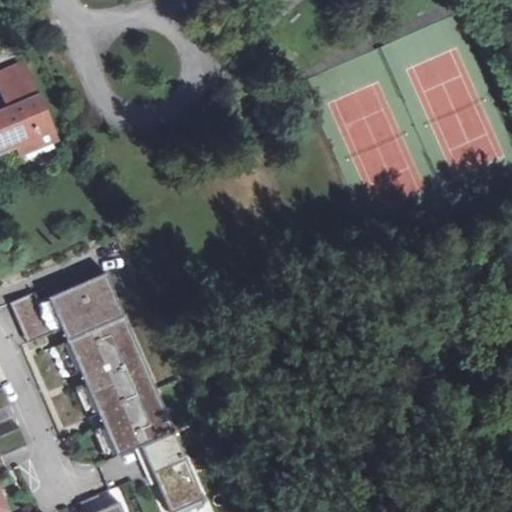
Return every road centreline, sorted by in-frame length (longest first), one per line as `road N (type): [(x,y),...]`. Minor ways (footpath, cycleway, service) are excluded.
road 1 (residential): [(78,35),(157,14),(188,41),(196,74),(180,107),(150,121),(113,106),(93,77)]
road 2 (residential): [(0,342),(62,488)]
